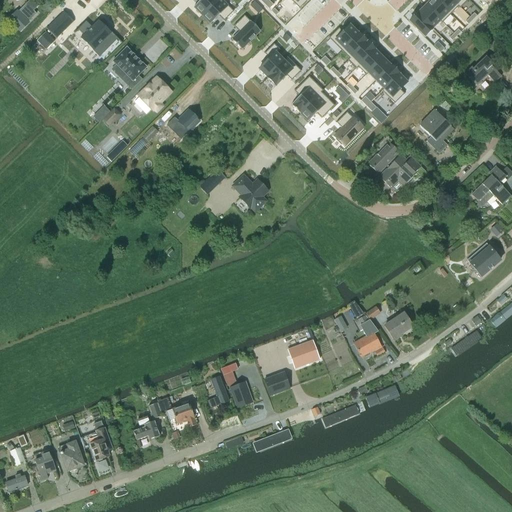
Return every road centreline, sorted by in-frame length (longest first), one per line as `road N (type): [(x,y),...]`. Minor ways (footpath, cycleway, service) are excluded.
road 1 (unclassified): [(26,511),(390,370),(511,280)]
road 2 (unclassified): [(511,122),(424,204),(373,207),(327,179),(148,0)]
